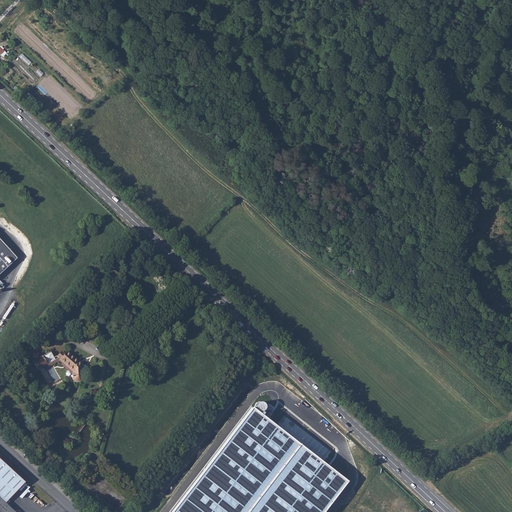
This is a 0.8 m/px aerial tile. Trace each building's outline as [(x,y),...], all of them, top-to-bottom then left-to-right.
[(0,273),(18,257),(0,237),(0,273)] [(83,366),(66,350),(59,359),(71,370),(69,374),(71,377),(73,380),(76,380),(80,379),(82,376),(82,373),(80,369),(83,366)] [(46,363),(41,354),(32,360),(37,368),(46,363)] [(254,409),(173,511),(324,511),(350,480),(254,409)] [(24,483),(0,460),(0,511),(15,511),(4,502),(24,483)]
